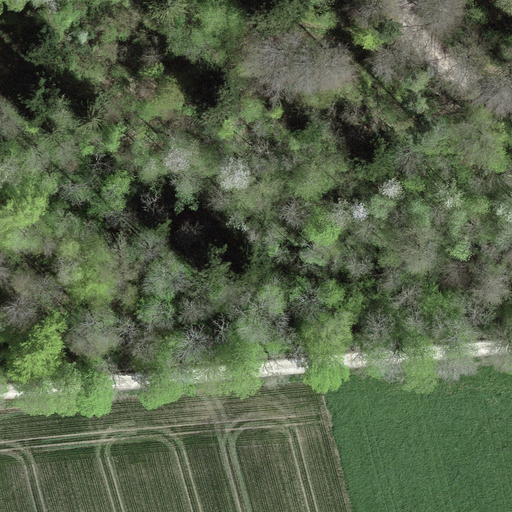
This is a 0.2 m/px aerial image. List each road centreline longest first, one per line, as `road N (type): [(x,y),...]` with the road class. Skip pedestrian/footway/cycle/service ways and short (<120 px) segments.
road 1 (track): [(0,392),(511,343)]
road 2 (track): [(511,94),(437,58),(403,0)]
